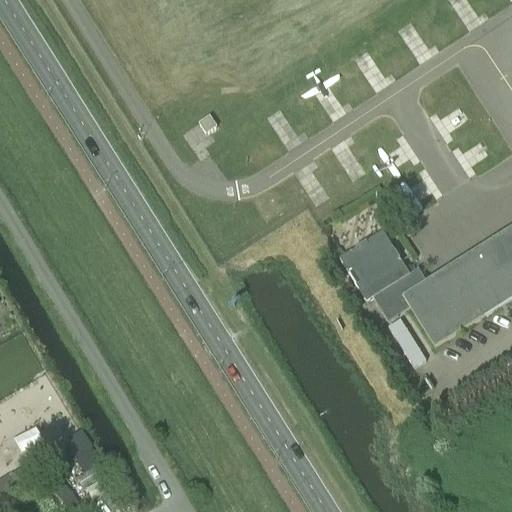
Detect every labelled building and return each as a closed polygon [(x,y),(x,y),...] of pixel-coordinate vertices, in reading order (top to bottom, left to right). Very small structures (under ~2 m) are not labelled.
[(216,130),(209,118),(198,126),(206,137),(216,130)] [(511,301),(511,230),(426,284),(418,272),(409,277),(382,234),(338,262),(366,305),(373,301),(388,325),(398,319),(395,315),(407,308),(434,350),(511,301)] [(425,364),(403,328),(400,323),(387,330),(413,372),(425,364)] [(79,435),(69,441),(78,456),(89,449),(79,435)] [(65,454),(53,466),(56,469),(62,475),(73,462),(71,460),(65,454)] [(92,470),(76,480),(81,488),(97,479),(92,470)] [(21,471),(8,478),(15,488),(27,481),(21,471)] [(6,479),(0,482),(0,497),(13,490),(6,479)] [(98,483),(85,490),(90,500),(103,494),(98,483)] [(73,502),(65,510),(66,511),(80,511),(81,511),(73,502)]
